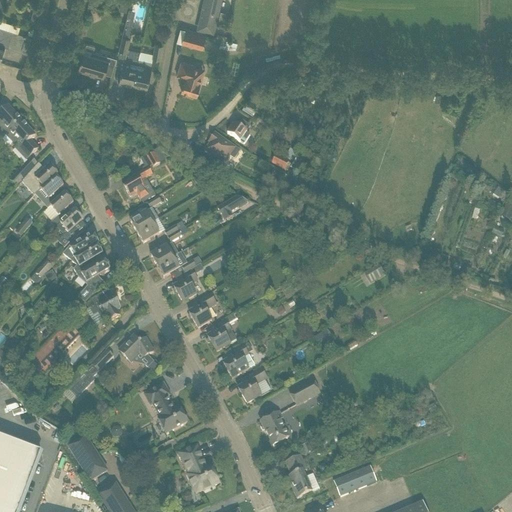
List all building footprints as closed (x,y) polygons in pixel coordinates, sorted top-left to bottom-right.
[(203,4),(198,24),(213,27),(218,0),(205,0),(205,4),(203,4)] [(121,1),(119,10),(126,12),(128,2),(121,1)] [(33,11),(29,25),(35,26),(39,12),(33,11)] [(116,59),(115,64),(123,65),(121,70),(119,83),(133,86),(137,67),(139,60),(125,57),(130,38),(133,28),(125,26),(122,37),(119,51),(118,50),(117,58),(116,59)] [(0,61),(5,47),(26,54),(31,38),(27,37),(22,35),(18,34),(13,32),(0,28),(0,61)] [(206,35),(185,30),(181,44),(202,50),(206,35)] [(155,44),(152,58),(160,60),(163,45),(155,44)] [(105,70),(108,60),(109,56),(93,51),(93,52),(92,55),(83,53),(78,70),(95,75),(94,77),(102,79),(105,70)] [(137,67),(133,86),(143,89),(144,86),(147,86),(151,70),(152,67),(151,66),(152,63),(145,62),(139,60),(137,67)] [(179,67),(177,76),(178,77),(178,76),(177,76),(178,75),(185,77),(181,91),(189,93),(189,95),(193,96),(194,95),(197,96),(203,73),(194,70),(195,66),(189,64),(181,61),(179,67)] [(254,114),(256,109),(245,104),(243,109),(254,114)] [(0,137),(3,139),(22,122),(8,108),(1,114),(0,115),(0,137)] [(22,122),(3,139),(2,140),(9,147),(13,143),(18,148),(16,150),(26,161),(38,150),(31,141),(35,137),(22,122)] [(251,136),(247,133),(243,130),(234,124),(227,134),(236,140),(244,146),(251,136)] [(240,152),(215,135),(209,143),(210,144),(205,152),(211,156),(210,159),(216,163),(217,161),(224,165),(230,157),(234,159),(240,152)] [(155,154),(148,158),(154,168),(161,164),(158,160),(155,154)] [(296,172),(304,157),(299,154),(291,169),(296,172)] [(276,156),(272,165),(285,171),(289,163),(276,156)] [(31,159),(10,182),(17,187),(37,165),(31,159)] [(43,189),(55,177),(56,178),(58,176),(50,166),(45,171),(39,164),(22,183),(34,196),(40,190),(43,188),(43,189)] [(131,182),(123,186),(130,198),(137,194),(142,204),(156,197),(146,180),(152,176),(149,171),(148,169),(147,170),(138,175),(130,180),(131,182)] [(198,175),(193,178),(196,184),(201,181),(198,175)] [(40,190),(36,194),(41,199),(45,203),(50,208),(60,199),(55,194),(63,186),(56,178),(55,177),(43,189),(43,188),(40,190)] [(268,181),(264,188),(271,191),(274,184),(268,181)] [(505,193),(498,188),(496,192),(501,196),(499,200),(502,202),(504,199),(502,198),(503,197),(505,193)] [(65,194),(60,199),(50,208),(58,217),(50,224),(55,230),(70,216),(65,211),(73,204),(65,194)] [(150,209),(161,203),(158,197),(147,204),(150,209)] [(236,198),(217,209),(224,222),(233,217),(230,214),(248,203),(236,198)] [(511,207),(506,204),(500,216),(510,221),(511,217),(511,207)] [(70,216),(55,230),(63,239),(59,243),(65,248),(68,244),(72,240),(79,233),(75,228),(81,223),(83,221),(75,212),(70,216)] [(147,213),(139,217),(130,222),(137,233),(153,224),(147,213)] [(26,217),(16,231),(23,236),(33,222),(26,217)] [(168,238),(184,229),(181,223),(164,233),(168,238)] [(159,234),(153,224),(137,233),(143,244),(159,234)] [(171,243),(187,234),(184,229),(168,238),(171,243)] [(97,246),(99,245),(97,242),(98,242),(96,238),(95,239),(93,236),(82,242),(79,236),(79,237),(63,255),(63,256),(64,255),(71,261),(71,262),(74,259),(76,258),(97,246)] [(98,249),(97,246),(76,258),(74,259),(71,262),(77,267),(74,270),(78,278),(81,275),(83,274),(94,267),(91,262),(102,255),(100,252),(101,251),(99,248),(98,249)] [(173,258),(167,247),(151,257),(157,268),(173,258)] [(235,248),(224,254),(228,261),(239,254),(235,248)] [(336,256),(327,262),(331,268),(340,262),(336,256)] [(180,269),(173,258),(157,268),(163,279),(180,269)] [(105,264),(104,262),(104,261),(94,267),(83,274),(81,275),(78,278),(86,285),(92,296),(104,284),(100,279),(98,277),(109,271),(107,268),(109,267),(107,264),(105,264)] [(192,261),(181,268),(185,274),(191,271),(196,268),(192,261)] [(40,268),(35,274),(43,280),(53,268),(52,268),(47,263),(42,269),(40,268)] [(380,266),(365,275),(371,284),(386,276),(380,266)] [(179,285),(173,288),(183,303),(191,298),(197,295),(190,285),(197,281),(191,271),(185,274),(176,280),(179,285)] [(262,287),(253,292),(257,300),(267,294),(262,287)] [(95,297),(87,305),(90,310),(99,326),(108,321),(109,322),(111,321),(120,316),(117,310),(120,309),(114,298),(113,299),(108,291),(100,296),(96,298),(95,297)] [(210,294),(199,301),(191,306),(194,311),(189,314),(198,329),(206,324),(212,321),(206,311),(216,305),(210,294)] [(312,306),(306,310),(311,320),(318,316),(312,306)] [(276,310),(280,316),(285,314),(281,307),(276,310)] [(230,345),(237,341),(225,320),(210,329),(213,335),(207,338),(217,353),(230,345)] [(39,379),(81,336),(68,323),(26,367),(39,379)] [(318,346),(332,338),(327,330),(313,338),(318,346)] [(134,337),(119,352),(131,364),(131,363),(136,358),(145,366),(146,368),(152,374),(159,367),(153,362),(148,356),(154,353),(146,339),(141,342),(140,341),(139,342),(134,337)] [(232,379),(255,366),(242,345),(225,355),(228,361),(223,364),(232,379)] [(99,373),(114,358),(107,351),(92,366),(99,373)] [(8,359),(3,355),(0,359),(0,366),(1,368),(8,359)] [(261,397),(255,386),(264,381),(265,376),(261,369),(240,381),(243,386),(238,389),(247,405),(256,400),(261,397)] [(77,398),(94,381),(85,373),(68,390),(77,398)] [(296,406),(319,394),(313,382),(290,394),(296,406)] [(164,385),(155,390),(144,396),(151,408),(153,406),(160,420),(161,419),(170,433),(179,428),(188,423),(179,408),(175,411),(168,398),(170,397),(164,385)] [(289,438),(279,420),(282,419),(279,413),(261,423),(262,426),(260,428),(262,431),(265,430),(271,442),(276,439),(278,444),(289,438)] [(0,511),(19,511),(41,455),(0,438),(0,511)] [(108,472),(86,438),(69,449),(91,483),(108,472)] [(197,447),(188,451),(179,455),(191,481),(195,479),(201,493),(210,489),(219,484),(211,467),(207,469),(197,447)] [(301,457),(294,460),(285,464),(291,477),(288,479),(297,500),(306,496),(320,490),(313,475),(306,479),(303,473),(307,471),(301,457)] [(371,468),(334,483),(340,498),(377,483),(371,468)] [(132,511),(116,486),(99,496),(109,511),(132,511)] [(428,511),(425,502),(399,511),(428,511)]
